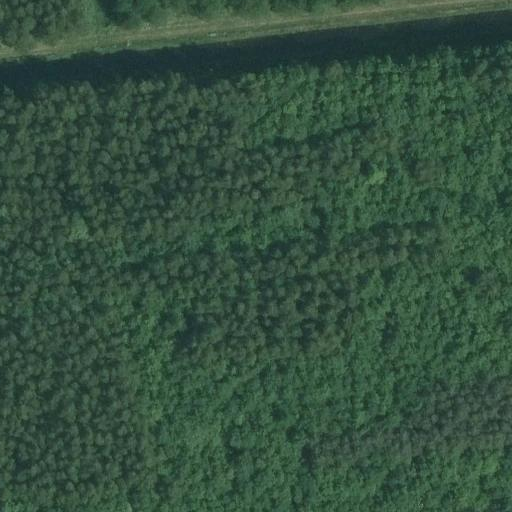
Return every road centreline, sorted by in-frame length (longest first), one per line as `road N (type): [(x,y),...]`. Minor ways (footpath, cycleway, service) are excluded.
road 1 (track): [(0,93),(511,34)]
road 2 (track): [(0,56),(488,0)]
